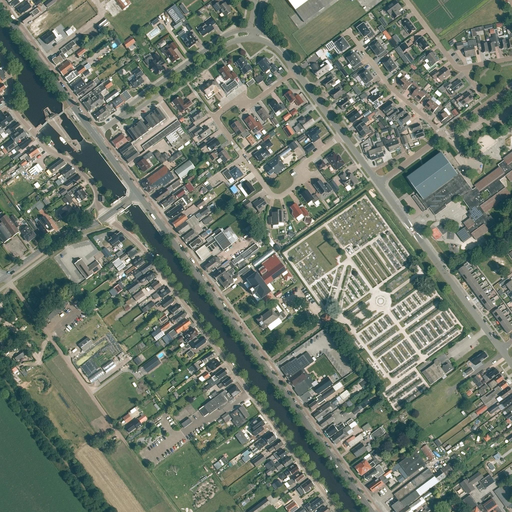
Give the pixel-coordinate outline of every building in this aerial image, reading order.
[(47,9),(56,3),(53,0),(52,0),(49,3),(49,4),(45,7),(47,9)] [(122,11),(113,0),(111,0),(104,6),(113,17),(122,11)] [(131,4),(128,0),(114,0),(123,10),(131,4)] [(326,0),(286,0),(303,22),(329,4),(326,0)] [(21,14),(24,12),(25,12),(31,8),(26,1),(17,8),(21,14)] [(401,8),(396,1),(392,4),(392,3),(388,6),(388,7),(386,9),(391,16),(391,15),(394,19),(400,15),(397,11),(401,8)] [(228,6),(225,2),(221,5),(219,2),(213,6),(217,11),(219,10),(225,17),(232,12),(228,6)] [(184,18),(175,6),(167,12),(176,24),(184,18)] [(37,8),(21,20),(24,24),(40,13),(37,8)] [(209,32),(210,32),(214,29),(211,26),(215,23),(211,17),(206,21),(207,23),(198,30),(203,36),(209,32)] [(408,20),(406,22),(403,19),(398,23),(401,26),(402,25),(409,35),(416,30),(408,20)] [(193,30),(187,22),(184,25),(186,27),(190,32),(193,30)] [(356,28),(363,37),(367,35),(369,38),(374,34),(370,28),(368,30),(363,23),(360,25),(359,24),(357,26),(357,27),(356,28)] [(383,32),(388,40),(391,38),(386,30),(383,32)] [(51,32),(42,38),(47,45),(54,39),(57,42),(62,38),(60,35),(56,38),(51,32)] [(187,37),(185,35),(181,38),(189,49),(196,43),(195,43),(198,41),(192,32),(188,35),(188,36),(187,37)] [(496,52),(494,43),(493,40),(496,40),(495,34),(492,35),(493,38),(489,38),(490,43),(488,44),(490,53),(496,52)] [(62,53),(52,60),(52,61),(55,65),(56,66),(60,63),(60,64),(67,59),(64,55),(73,48),(72,47),(76,45),(75,43),(82,38),(80,35),(73,41),(60,50),(62,53)] [(423,51),(430,46),(423,37),(416,42),(414,44),(416,46),(418,44),(423,51)] [(128,46),(134,42),(131,38),(125,42),(128,46)] [(343,38),(336,43),(335,44),(336,44),(335,45),(332,42),(326,46),(330,51),(337,46),(341,52),(342,53),(342,52),(349,47),(350,47),(349,46),(349,47),(347,44),(346,41),(345,41),(343,38)] [(371,47),(374,52),(382,46),(379,41),(378,42),(376,39),(369,44),(371,47)] [(471,46),(469,46),(471,57),(476,56),(474,47),(477,47),(476,40),(470,41),(471,46)] [(178,47),(174,42),(168,46),(168,45),(161,50),(164,54),(165,53),(172,63),(179,58),(174,51),(178,47)] [(409,49),(405,43),(399,47),(404,53),(409,49)] [(463,43),(460,43),(456,44),(458,51),(464,49),(466,58),(471,57),(469,46),(464,47),(463,43)] [(382,46),(374,52),(378,56),(380,55),(382,57),(388,53),(386,50),(382,46)] [(83,48),(76,53),(79,57),(86,52),(83,48)] [(427,52),(419,59),(421,61),(423,59),(425,61),(427,59),(429,62),(437,56),(434,52),(429,55),(427,52)] [(350,64),(358,58),(354,53),(351,56),(349,53),(344,57),(350,64)] [(159,58),(157,54),(145,62),(148,66),(150,65),(156,75),(163,70),(161,67),(165,63),(161,57),(159,58)] [(437,56),(429,62),(427,64),(430,68),(427,70),(429,73),(436,68),(434,65),(440,61),(437,56)] [(243,57),(236,62),(240,68),(240,70),(242,70),(241,71),(244,75),(252,69),(250,66),(247,65),(248,63),(245,63),(244,61),(245,61),(243,57)] [(269,70),(272,74),(278,70),(274,64),(271,66),(265,58),(258,63),(265,73),(269,70)] [(361,62),(358,58),(350,64),(355,71),(360,67),(358,65),(361,62)] [(383,64),(387,69),(395,62),(391,58),(383,64)] [(68,73),(75,68),(70,61),(69,62),(68,61),(62,65),(63,66),(58,69),(63,76),(68,73)] [(390,73),(397,68),(394,63),(395,63),(395,62),(387,69),(390,73)] [(334,69),(330,64),(328,66),(325,63),(319,67),(317,64),(316,65),(317,65),(313,68),(313,67),(313,68),(315,70),(314,71),(316,74),(316,75),(319,77),(328,70),(329,72),(334,69)] [(82,74),(86,70),(84,67),(83,66),(75,71),(76,71),(74,73),(73,72),(69,75),(70,75),(65,78),(69,84),(79,76),(82,74)] [(226,81),(231,78),(233,81),(237,77),(234,72),(231,74),(225,66),(219,71),(226,81)] [(141,77),(144,75),(139,68),(133,73),(136,76),(129,81),(131,84),(130,84),(130,85),(131,87),(132,87),(133,86),(135,89),(138,87),(141,85),(141,84),(144,82),(141,77)] [(441,81),(451,74),(446,68),(439,73),(437,70),(431,75),(435,80),(438,77),(441,81)] [(362,81),(370,75),(367,70),(361,74),(359,71),(352,76),(355,79),(359,76),(362,81)] [(327,89),(335,82),(333,79),(335,78),(332,74),(327,77),(328,79),(323,83),(327,89)] [(398,84),(402,88),(408,80),(405,77),(406,76),(403,74),(399,79),(401,81),(398,84)] [(260,75),(254,79),(258,84),(264,80),(260,75)] [(374,79),(370,75),(362,81),(367,88),(372,84),(370,82),(374,79)] [(80,88),(85,84),(80,77),(74,82),(70,85),(75,91),(79,88),(80,88)] [(246,83),(248,87),(255,82),(252,79),(246,83)] [(102,84),(102,83),(82,98),(85,102),(83,103),(90,112),(95,108),(96,109),(104,103),(102,101),(104,100),(103,99),(104,98),(101,93),(106,89),(107,90),(113,85),(110,82),(109,80),(103,85),(102,84)] [(224,83),(221,85),(226,93),(238,86),(235,80),(226,86),(224,83)] [(412,90),(416,85),(413,82),(412,84),(408,80),(402,88),(406,91),(409,88),(412,90)] [(459,80),(452,85),(449,82),(444,86),(447,91),(451,88),(455,93),(464,86),(459,80)] [(81,97),(96,86),(93,81),(76,93),(79,97),(80,96),(81,97)] [(221,90),(215,82),(213,83),(211,81),(202,88),(207,95),(213,90),(216,94),(221,90)] [(334,99),(343,93),(341,90),(343,89),(339,84),(335,88),(336,90),(331,94),(334,99)] [(419,87),(416,85),(412,90),(414,92),(412,96),(415,99),(422,92),(418,89),(419,87)] [(377,100),(382,96),(379,91),(378,91),(376,89),(371,93),(373,96),(370,98),(370,99),(368,100),(370,103),(372,102),(375,106),(374,106),(376,110),(384,104),(381,101),(379,102),(377,100)] [(120,94),(117,90),(104,99),(107,103),(120,94)] [(423,90),(422,92),(415,99),(419,102),(422,99),(424,101),(429,96),(427,94),(427,93),(423,90)] [(126,91),(111,102),(116,109),(131,98),(126,91)] [(295,101),(298,105),(303,101),(298,94),(295,96),(290,91),(284,95),(291,104),(295,101)] [(473,99),(469,93),(463,97),(461,94),(455,98),(458,103),(460,101),(464,106),(473,99)] [(343,110),(351,104),(349,101),(351,99),(347,95),(342,98),(344,101),(339,105),(343,110)] [(180,96),(172,102),(180,113),(188,108),(187,107),(192,104),(188,99),(184,102),(180,96)] [(425,107),(429,110),(435,103),(431,100),(432,99),(430,96),(426,101),(428,103),(425,107)] [(279,106),(275,100),(269,105),(275,113),(275,114),(277,116),(278,116),(281,114),(281,113),(280,113),(286,109),(282,104),(279,106)] [(388,116),(393,113),(391,110),(395,107),(391,101),(386,106),(385,105),(381,108),(386,114),(388,116)] [(438,114),(443,108),(440,105),(439,106),(435,103),(429,110),(433,114),(435,111),(438,114)] [(108,110),(110,109),(107,105),(102,108),(103,109),(94,115),(99,121),(103,118),(104,119),(110,114),(108,110)] [(141,121),(127,131),(135,141),(149,131),(148,130),(152,127),(152,128),(166,118),(158,108),(145,118),(148,123),(144,126),(141,121)] [(257,112),(264,122),(270,118),(263,108),(257,112)] [(393,113),(388,116),(390,119),(396,115),(395,115),(399,112),(397,109),(393,113)] [(399,119),(406,114),(403,109),(399,112),(397,109),(393,113),(394,115),(395,115),(396,116),(394,118),(394,119),(395,121),(396,121),(399,119)] [(9,123),(13,120),(8,113),(4,116),(1,111),(0,110),(0,125),(3,129),(9,124),(9,123)] [(195,122),(203,116),(199,110),(190,116),(193,119),(191,121),(193,123),(195,122)] [(352,123),(361,116),(356,110),(347,116),(352,123)] [(446,112),(445,112),(444,110),(439,113),(441,116),(438,118),(441,122),(445,119),(447,122),(452,118),(450,115),(449,116),(446,112)] [(407,114),(400,119),(397,121),(400,125),(403,123),(404,124),(411,119),(407,114)] [(256,128),(259,132),(264,128),(259,121),(256,123),(251,116),(244,120),(252,131),(256,128)] [(305,120),(304,118),(299,121),(300,123),(297,125),(300,130),(304,128),(305,129),(310,126),(309,125),(314,122),(310,117),(305,120)] [(366,117),(364,119),(359,122),(360,124),(356,128),(360,133),(367,127),(365,124),(369,121),(366,117)] [(17,122),(4,132),(5,135),(7,133),(9,135),(12,132),(13,134),(16,131),(15,129),(20,126),(17,122)] [(244,138),(250,134),(248,131),(246,132),(238,122),(232,127),(238,136),(241,134),(244,138)] [(184,128),(188,134),(196,128),(193,124),(189,127),(188,125),(184,128)] [(413,133),(422,130),(420,124),(411,127),(413,133)] [(288,125),(282,129),(288,137),(294,133),(288,125)] [(405,127),(400,131),(399,131),(401,134),(409,128),(407,125),(405,127)] [(200,127),(193,132),(196,137),(199,135),(202,139),(211,132),(207,126),(202,130),(200,127)] [(180,127),(165,137),(173,148),(175,147),(177,149),(189,140),(180,127)] [(306,134),(313,143),(317,140),(316,139),(319,137),(317,135),(321,132),(317,127),(313,130),(313,129),(306,134)] [(370,131),(367,127),(360,133),(364,138),(368,135),(370,137),(375,134),(372,130),(370,131)] [(21,135),(24,132),(22,129),(11,137),(13,140),(9,143),(10,144),(14,141),(13,141),(15,139),(14,138),(18,136),(18,135),(20,134),(21,135)] [(416,139),(425,136),(423,130),(414,133),(416,139)] [(3,150),(2,151),(5,155),(17,146),(16,144),(27,135),(24,132),(21,135),(20,134),(18,135),(18,136),(14,138),(15,139),(13,141),(14,141),(10,144),(9,143),(3,147),(5,148),(3,150)] [(124,136),(125,135),(123,134),(112,142),(115,146),(117,145),(119,148),(127,142),(124,136)] [(305,138),(303,135),(296,139),(299,143),(305,138)] [(401,149),(397,137),(391,139),(395,151),(401,149)] [(29,138),(14,149),(17,152),(21,149),(23,150),(28,146),(28,145),(32,142),(29,138)] [(395,151),(391,139),(386,141),(386,138),(383,139),(385,146),(388,145),(390,153),(395,151)] [(212,151),(220,145),(216,139),(208,145),(212,151)] [(272,145),(268,139),(263,143),(265,146),(260,150),(261,151),(254,155),(259,161),(263,158),(264,159),(270,155),(266,150),(272,145)] [(200,150),(206,145),(203,141),(197,146),(200,150)] [(298,147),(294,142),(288,146),(292,151),(298,147)] [(378,149),(375,150),(378,159),(384,157),(382,151),(385,150),(383,142),(376,145),(378,149)] [(129,163),(139,155),(130,143),(120,151),(129,163)] [(308,153),(315,148),(311,143),(304,148),(308,153)] [(261,147),(259,145),(252,152),(254,154),(261,147)] [(33,153),(37,149),(35,147),(19,158),(21,160),(28,155),(29,156),(33,153)] [(378,159),(375,150),(372,151),(371,147),(364,149),(367,156),(370,155),(372,161),(378,159)] [(36,158),(34,156),(39,153),(37,149),(33,153),(29,156),(28,155),(21,160),(21,161),(26,157),(29,163),(36,158)] [(224,164),(231,159),(224,150),(219,154),(217,151),(207,158),(210,163),(219,157),(224,164)] [(19,152),(12,157),(15,160),(22,155),(19,152)] [(139,160),(141,162),(138,164),(144,172),(150,167),(145,161),(153,155),(151,152),(139,160)] [(338,169),(345,164),(340,158),(339,160),(333,152),(326,158),(332,165),(334,164),(338,169)] [(511,152),(503,159),(504,161),(497,165),(499,167),(474,186),(475,188),(472,190),(474,192),(479,199),(483,197),(481,195),(487,190),(489,192),(501,183),(500,181),(505,176),(506,176),(510,182),(511,182),(511,180),(511,152)] [(455,171),(441,153),(407,178),(418,193),(424,201),(422,203),(427,210),(429,208),(435,216),(447,208),(446,206),(457,198),(457,197),(459,195),(470,210),(472,209),(480,203),(478,200),(479,199),(474,192),(472,190),(457,170),(455,171)] [(168,159),(164,154),(159,157),(163,163),(168,159)] [(282,161),(278,156),(268,164),(269,165),(265,167),(269,172),(267,173),(270,176),(274,173),(276,174),(278,172),(280,171),(281,172),(285,169),(285,168),(281,162),(282,161)] [(52,174),(66,164),(62,159),(49,169),(52,174)] [(181,179),(195,169),(189,161),(175,171),(181,179)] [(326,166),(322,161),(316,165),(319,170),(326,166)] [(43,170),(38,164),(28,171),(31,175),(36,172),(38,174),(43,170)] [(55,182),(58,186),(67,180),(66,179),(75,172),(71,166),(61,173),(63,176),(55,182)] [(162,177),(169,172),(165,166),(147,180),(148,180),(142,184),(146,189),(162,177)] [(240,178),(243,175),(240,171),(240,172),(237,167),(230,172),(228,169),(222,173),(228,181),(232,178),(234,181),(239,178),(240,178)] [(163,187),(174,179),(169,172),(162,177),(146,189),(149,193),(156,188),(157,189),(162,186),(163,187)] [(351,188),(358,183),(352,174),(347,177),(344,173),(340,177),(342,180),(341,181),(346,187),(349,185),(351,188)] [(64,183),(67,187),(72,184),(73,186),(77,183),(76,182),(81,179),(77,174),(64,183)] [(161,194),(155,198),(158,202),(162,199),(162,200),(170,194),(168,192),(172,189),(173,190),(181,184),(178,180),(160,193),(161,194)] [(333,180),(329,183),(335,191),(339,188),(333,180)] [(332,190),(328,184),(325,187),(320,181),(314,185),(321,195),(326,191),(328,193),(332,190)] [(189,182),(166,199),(167,200),(163,203),(162,203),(161,204),(164,209),(165,208),(176,200),(175,199),(177,198),(177,199),(186,193),(185,192),(188,190),(190,193),(194,189),(189,182)] [(243,186),(241,183),(237,187),(239,190),(242,187),(248,196),(254,191),(248,182),(247,183),(243,186)] [(491,195),(485,199),(483,197),(479,199),(478,200),(480,203),(472,209),(473,211),(467,215),(470,218),(463,223),(466,227),(464,229),(463,229),(457,234),(464,243),(471,238),(470,238),(473,236),(476,240),(488,231),(489,231),(488,230),(496,224),(491,216),(489,218),(485,213),(510,195),(501,183),(489,192),(491,195)] [(229,188),(234,195),(240,191),(234,184),(229,188)] [(81,202),(88,197),(83,189),(84,188),(84,187),(79,191),(76,187),(67,193),(69,196),(73,194),(77,199),(78,198),(81,202)] [(313,204),(319,200),(315,194),(312,197),(307,190),(300,195),(307,204),(311,201),(313,204)] [(65,196),(70,204),(73,202),(67,194),(65,196)] [(169,216),(171,219),(179,213),(179,214),(185,210),(183,208),(187,205),(191,202),(186,195),(174,204),(177,206),(167,213),(168,214),(168,215),(169,216)] [(262,207),(266,204),(262,199),(258,202),(257,200),(252,204),(259,212),(264,209),(262,207)] [(202,200),(195,205),(198,209),(205,204),(202,200)] [(247,209),(252,206),(248,200),(243,204),(247,209)] [(44,207),(40,201),(34,205),(39,211),(44,207)] [(72,212),(74,210),(69,204),(58,213),(62,219),(70,213),(71,213),(72,213),(72,212)] [(300,210),(296,204),(290,208),(293,211),(292,215),(295,219),(302,214),(304,217),(308,214),(303,207),(300,210)] [(206,208),(206,207),(199,212),(200,213),(197,215),(199,218),(202,216),(209,212),(209,211),(212,209),(209,206),(206,208)] [(283,211),(277,211),(277,213),(278,223),(283,223),(283,222),(287,222),(286,216),(283,216),(283,211)] [(272,219),(269,219),(269,225),(272,225),(272,226),(273,226),(273,229),(278,229),(278,225),(278,223),(277,213),(272,213),(272,219)] [(176,228),(187,219),(184,214),(172,223),(176,228)] [(16,229),(9,218),(6,215),(0,219),(2,222),(0,223),(0,224),(10,239),(19,233),(16,229)] [(17,221),(13,215),(9,218),(16,228),(19,226),(16,222),(17,221)] [(52,230),(52,229),(53,228),(51,226),(52,225),(45,216),(40,220),(46,228),(46,227),(49,231),(50,231),(51,231),(52,230)] [(194,216),(189,219),(194,227),(199,223),(194,216)] [(205,225),(212,221),(209,217),(202,221),(205,225)] [(37,229),(31,221),(28,223),(34,231),(37,229)] [(48,233),(39,221),(36,223),(39,227),(38,229),(43,237),(48,233)] [(186,222),(176,229),(180,235),(184,232),(184,233),(191,228),(186,222)] [(10,239),(0,224),(0,237),(4,243),(10,239)] [(25,237),(24,237),(28,242),(29,241),(29,242),(31,240),(36,236),(28,226),(21,231),(25,237)] [(223,251),(238,239),(229,227),(222,232),(214,238),(208,243),(195,252),(202,261),(211,254),(206,248),(216,241),(223,251)] [(437,228),(431,231),(435,239),(441,237),(437,228)] [(213,238),(214,238),(222,232),(220,229),(214,233),(214,234),(206,240),(208,242),(213,238)] [(187,244),(198,236),(193,230),(182,238),(187,244)] [(123,245),(121,243),(125,240),(123,237),(124,237),(123,236),(123,235),(122,233),(120,233),(116,236),(115,234),(111,238),(112,239),(109,241),(112,245),(114,247),(118,245),(120,247),(121,247),(122,247),(123,245)] [(204,243),(200,237),(201,237),(200,236),(188,244),(193,250),(197,247),(197,248),(204,243)] [(256,244),(232,261),(235,265),(243,259),(244,260),(259,248),(256,244)] [(138,253),(134,247),(119,258),(112,263),(113,263),(108,266),(111,269),(115,266),(119,271),(126,266),(122,261),(129,256),(131,258),(138,253)] [(105,248),(101,251),(107,258),(111,255),(105,248)] [(270,260),(257,270),(259,271),(262,276),(260,278),(266,286),(268,284),(286,271),(274,255),(269,259),(270,260)] [(125,273),(128,276),(137,269),(145,263),(140,257),(133,263),(135,266),(125,273)] [(215,267),(217,269),(222,266),(219,262),(220,262),(219,260),(220,259),(218,257),(216,258),(215,257),(208,262),(209,263),(204,267),(208,273),(215,267)] [(97,261),(88,268),(81,259),(75,264),(86,279),(92,275),(93,275),(102,268),(97,261)] [(153,268),(148,262),(133,274),(136,279),(142,275),(143,275),(153,268)] [(468,271),(466,268),(469,265),(467,263),(464,266),(464,267),(458,271),(462,276),(468,272),(468,271)] [(218,279),(233,269),(230,265),(224,270),(224,269),(214,276),(217,281),(218,279)] [(249,268),(241,274),(243,277),(251,272),(249,268)] [(471,276),(469,273),(473,270),(471,268),(468,271),(468,272),(462,276),(466,281),(472,277),(471,276)] [(235,272),(233,269),(218,279),(222,284),(231,277),(228,274),(229,273),(231,275),(235,272)] [(152,280),(156,276),(152,271),(139,280),(142,283),(147,279),(149,282),(152,280)] [(286,282),(292,277),(288,271),(282,276),(286,282)] [(256,272),(246,280),(251,286),(248,288),(253,295),(256,293),(261,299),(271,292),(266,286),(260,278),(256,273),(256,272)] [(234,282),(232,281),(238,277),(237,276),(239,275),(237,273),(231,277),(222,284),(225,289),(234,282)] [(476,282),(475,281),(473,278),(476,275),(475,273),(471,276),(472,277),(466,281),(470,286),(476,282)] [(499,283),(501,286),(509,280),(507,277),(499,283)] [(480,287),(479,286),(477,283),(480,280),(479,278),(475,281),(476,282),(470,286),(473,291),(480,287)] [(140,287),(138,284),(140,283),(142,283),(139,280),(136,282),(126,289),(130,294),(140,287)] [(158,281),(149,288),(151,291),(153,288),(155,290),(161,285),(158,281)] [(511,289),(511,281),(506,285),(502,288),(503,289),(507,287),(509,290),(510,291),(511,289)] [(483,292),(483,291),(480,288),(484,285),(482,283),(479,286),(480,287),(473,291),(477,297),(483,292)] [(122,290),(118,285),(114,288),(118,294),(122,290)] [(166,286),(152,296),(155,300),(161,296),(162,298),(171,292),(166,286)] [(487,297),(486,296),(484,293),(487,291),(486,288),(483,291),(483,292),(477,297),(481,302),(487,297)] [(141,291),(133,297),(136,301),(145,295),(141,291)] [(490,301),(488,298),(491,296),(490,294),(486,296),(487,297),(481,302),(485,307),(491,302),(490,301)] [(164,308),(174,301),(171,296),(161,303),(160,302),(156,305),(158,308),(162,305),(164,308)] [(412,297),(403,299),(407,311),(411,309),(411,310),(416,309),(412,297)] [(495,307),(492,303),(495,301),(494,299),(490,301),(491,302),(485,307),(488,312),(495,307)] [(405,322),(407,326),(440,304),(438,300),(405,322)] [(144,313),(155,305),(153,302),(141,310),(144,313)] [(180,305),(176,307),(175,307),(170,311),(172,314),(168,317),(170,319),(174,316),(183,309),(180,305)] [(503,315),(502,314),(499,311),(503,308),(502,306),(498,309),(499,310),(493,314),(496,319),(503,315)] [(268,326),(278,318),(278,317),(281,315),(283,319),(286,316),(282,312),(280,314),(278,312),(275,314),(272,309),(261,317),(256,320),(264,329),(268,326)] [(441,310),(409,331),(412,336),(407,339),(408,342),(410,341),(412,344),(411,345),(415,352),(455,326),(448,315),(445,317),(441,310)] [(505,319),(503,315),(507,313),(505,311),(502,314),(503,315),(496,319),(500,324),(506,320),(505,319)] [(178,314),(171,320),(174,324),(176,323),(176,324),(183,319),(182,318),(186,315),(185,315),(185,314),(185,313),(183,312),(179,315),(178,314)] [(161,323),(167,318),(164,313),(157,318),(161,323)] [(323,320),(322,321),(325,325),(326,325),(328,327),(333,323),(332,321),(332,320),(329,316),(328,317),(327,314),(321,318),(323,320)] [(509,324),(507,321),(510,318),(509,316),(505,319),(506,320),(500,324),(504,329),(510,325),(509,324)] [(184,332),(188,328),(187,326),(191,324),(190,323),(189,320),(188,321),(188,320),(180,326),(180,327),(175,331),(178,334),(183,330),(184,332)] [(371,345),(372,351),(365,352),(369,357),(366,359),(369,363),(373,363),(373,368),(375,371),(379,371),(378,362),(376,359),(376,354),(378,353),(376,350),(397,334),(397,333),(393,329),(390,331),(390,333),(387,333),(387,330),(385,332),(382,332),(380,329),(378,331),(378,326),(375,326),(371,321),(373,345),(371,345)] [(159,328),(151,335),(156,341),(164,335),(162,332),(171,325),(168,322),(159,329),(159,328)] [(186,335),(187,336),(185,337),(187,339),(185,341),(187,344),(190,342),(198,336),(196,334),(198,333),(195,329),(191,332),(189,332),(186,334),(187,335),(186,335)] [(457,329),(425,350),(427,353),(433,349),(434,351),(460,333),(457,329)] [(175,338),(170,332),(166,336),(170,342),(175,338)] [(83,351),(93,344),(88,337),(78,345),(83,351)] [(194,349),(195,348),(196,349),(206,342),(205,341),(206,341),(203,337),(199,340),(198,339),(194,342),(193,340),(189,343),(194,349)] [(186,354),(190,359),(194,355),(191,350),(186,354)] [(211,359),(210,359),(215,355),(212,352),(209,354),(208,354),(201,359),(203,363),(207,360),(208,362),(211,359)] [(303,394),(313,386),(312,384),(314,382),(304,369),(315,361),(308,352),(297,360),(296,358),(283,368),(285,371),(286,372),(286,373),(287,375),(295,386),(295,385),(296,386),(297,387),(298,387),(303,394)] [(472,360),(476,366),(482,362),(481,362),(488,357),(484,352),(481,355),(480,354),(472,360)] [(137,366),(142,362),(138,357),(133,360),(137,366)] [(147,374),(158,366),(153,359),(142,367),(147,374)] [(216,359),(206,367),(210,372),(212,371),(214,370),(216,369),(216,368),(220,365),(220,364),(219,362),(218,362),(216,359)] [(106,373),(115,366),(112,361),(102,368),(106,373)] [(448,364),(442,368),(439,365),(437,362),(435,363),(422,373),(431,385),(452,369),(448,364)] [(200,368),(196,363),(191,366),(196,372),(200,368)] [(88,378),(91,383),(104,373),(100,368),(88,378)] [(466,377),(474,371),(471,368),(464,373),(466,377)] [(227,374),(223,369),(211,378),(214,382),(218,379),(219,380),(227,374)] [(485,381),(486,383),(499,373),(496,369),(488,375),(487,373),(483,377),(486,380),(485,381)] [(408,378),(407,384),(412,380),(417,381),(417,383),(405,391),(408,394),(415,389),(418,389),(423,385),(423,380),(424,380),(423,378),(417,378),(418,375),(415,375),(417,373),(413,373),(412,376),(410,376),(408,378)] [(488,385),(491,389),(504,379),(501,375),(488,385)] [(472,379),(476,385),(481,381),(477,376),(472,379)] [(222,382),(218,386),(221,389),(225,386),(226,387),(233,382),(229,377),(222,382)] [(328,377),(319,384),(316,381),(314,382),(312,384),(313,386),(314,387),(313,388),(318,395),(333,384),(328,377)] [(496,395),(509,386),(505,381),(494,390),(495,391),(486,397),(485,395),(480,398),(485,405),(497,396),(496,395)] [(241,393),(238,389),(239,389),(236,385),(226,393),(224,391),(219,395),(199,409),(204,417),(208,413),(209,414),(218,408),(220,411),(235,400),(234,398),(241,393)] [(486,385),(478,391),(482,396),(486,393),(484,391),(488,388),(486,385)] [(322,395),(321,395),(317,398),(318,399),(316,401),(309,406),(313,411),(320,406),(319,404),(325,400),(324,400),(336,391),(333,387),(322,395)] [(503,399),(511,393),(511,390),(510,388),(500,395),(503,399)] [(347,390),(339,395),(343,400),(350,394),(347,390)] [(505,408),(511,402),(511,395),(502,403),(505,408)] [(314,415),(318,420),(322,417),(323,417),(335,409),(330,402),(318,411),(319,412),(314,415)] [(492,415),(500,409),(497,404),(488,410),(492,415)] [(478,415),(487,408),(485,405),(475,412),(478,415)] [(242,406),(233,413),(236,417),(239,416),(242,420),(249,416),(242,406)] [(355,415),(361,411),(357,406),(356,407),(356,408),(352,411),(355,415)] [(333,413),(319,423),(323,428),(331,422),(335,420),(332,416),(334,414),(333,413)] [(128,414),(122,418),(127,424),(132,420),(128,414)] [(147,419),(144,415),(137,420),(138,420),(134,423),(133,422),(126,428),(130,433),(136,428),(138,430),(143,426),(141,424),(147,419)] [(259,417),(249,425),(252,428),(250,430),(255,437),(260,433),(264,430),(261,427),(265,425),(259,417)] [(184,428),(192,422),(189,418),(181,424),(184,428)] [(330,438),(345,427),(343,423),(339,426),(338,425),(337,426),(335,424),(329,428),(330,428),(325,431),(330,438)] [(368,423),(362,427),(364,431),(371,427),(368,423)] [(352,429),(349,425),(335,436),(331,439),(336,445),(349,435),(347,432),(352,429)] [(380,428),(371,435),(375,441),(385,434),(380,428)] [(417,435),(412,429),(407,432),(412,439),(417,435)] [(248,441),(246,438),(247,437),(245,434),(244,435),(241,431),(238,433),(245,443),(248,441)] [(259,450),(265,446),(268,444),(269,445),(276,439),(272,432),(264,438),(265,439),(256,446),(257,448),(253,452),(254,454),(259,450)] [(347,442),(345,444),(347,447),(350,446),(351,448),(364,439),(360,434),(352,441),(350,439),(349,439),(347,441),(347,442)] [(283,444),(279,439),(267,448),(270,452),(275,448),(276,450),(283,444)] [(367,450),(362,443),(353,450),(358,457),(367,450)] [(421,449),(430,461),(436,457),(427,445),(421,449)] [(250,448),(242,454),(244,457),(248,455),(253,451),(250,448)] [(284,450),(278,454),(276,452),(274,455),(278,460),(280,458),(281,459),(287,454),(284,450)] [(379,455),(375,450),(370,453),(373,458),(379,455)] [(426,464),(416,451),(399,464),(409,477),(426,464)] [(256,467),(266,460),(262,454),(252,462),(256,467)] [(279,463),(275,466),(278,471),(284,466),(285,467),(293,462),(289,457),(282,463),(280,464),(279,463)] [(369,471),(372,469),(371,468),(379,463),(376,459),(373,461),(373,462),(369,465),(366,460),(363,463),(363,462),(359,465),(360,465),(356,468),(357,469),(356,469),(358,471),(358,470),(362,475),(365,473),(366,473),(369,471)] [(272,460),(264,465),(268,470),(275,465),(272,460)] [(455,470),(458,468),(453,461),(434,475),(429,469),(394,495),(399,501),(392,506),(396,511),(399,511),(404,508),(455,470)] [(217,470),(222,467),(218,462),(213,465),(217,470)] [(288,470),(284,473),(287,476),(291,473),(292,475),(292,474),(292,475),(295,473),(294,473),(299,470),(298,469),(297,466),(296,467),(295,464),(288,469),(288,470)] [(377,479),(385,473),(382,470),(382,469),(379,465),(364,476),(364,479),(365,480),(368,481),(373,477),(375,477),(377,479)] [(384,484),(389,481),(385,477),(392,472),(391,470),(368,486),(373,492),(380,487),(381,487),(385,485),(384,484)] [(478,481),(481,485),(485,490),(487,489),(487,488),(495,482),(490,474),(481,481),(480,480),(484,477),(480,472),(468,480),(467,479),(461,484),(468,494),(475,489),(472,485),(478,481)] [(293,478),(287,483),(290,486),(295,481),(296,483),(297,482),(297,483),(300,481),(299,480),(300,480),(304,477),(303,476),(304,475),(302,473),(301,473),(298,475),(298,474),(293,478)] [(300,486),(301,487),(298,489),(302,494),(305,492),(305,493),(311,489),(310,488),(314,485),(309,479),(300,486)] [(274,483),(278,488),(282,485),(279,480),(274,483)] [(501,487),(494,492),(497,495),(504,490),(501,487)] [(412,511),(426,502),(424,500),(434,492),(432,490),(422,497),(421,496),(419,498),(420,499),(409,507),(408,506),(400,511),(412,511)] [(492,499),(483,505),(482,505),(481,504),(478,506),(470,495),(462,501),(470,511),(501,511),(498,506),(492,499)] [(319,497),(310,505),(309,503),(304,507),(307,511),(311,511),(314,510),(324,503),(319,497)] [(259,511),(270,504),(266,498),(248,511),(259,511)] [(294,501),(285,508),(288,511),(293,511),(299,508),(294,501)] [(451,505),(455,511),(460,508),(456,502),(451,505)]
